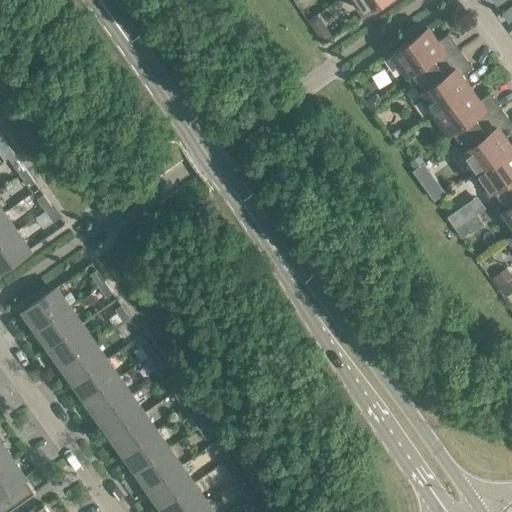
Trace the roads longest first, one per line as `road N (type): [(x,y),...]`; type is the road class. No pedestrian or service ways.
road 1 (secondary): [(480,508),(319,290),(273,247)]
road 2 (secondary): [(273,247),(298,304),(438,511)]
road 3 (secondary): [(273,247),(99,0)]
road 4 (residential): [(108,511),(0,354)]
